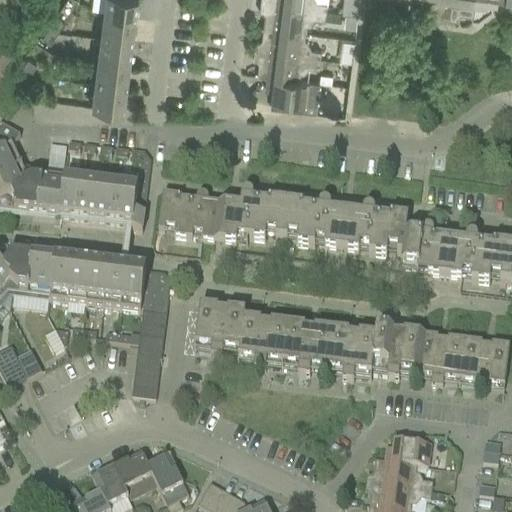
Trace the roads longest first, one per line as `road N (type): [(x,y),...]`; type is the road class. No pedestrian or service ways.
road 1 (residential): [(511,100),(492,100),(418,149),(232,134)]
road 2 (residential): [(448,511),(455,439),(444,425),(389,425),(332,500),(317,507)]
road 3 (residential): [(0,499),(138,427),(165,426)]
road 4 (residential): [(317,507),(165,426)]
road 5 (residential): [(160,127),(48,115),(37,120),(20,164)]
road 6 (residential): [(165,426),(192,279)]
road 7 (residential): [(232,134),(247,0)]
road 8 (residential): [(160,127),(173,0)]
